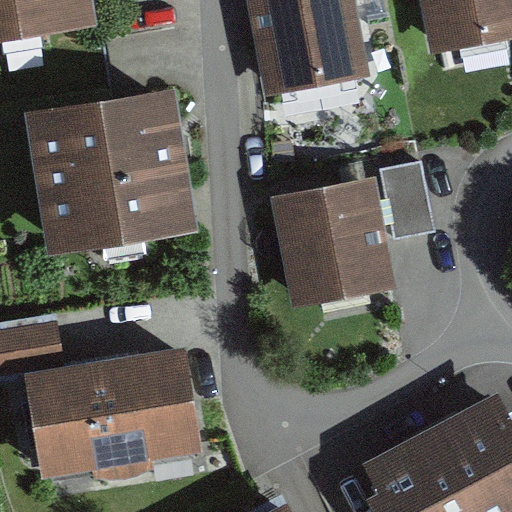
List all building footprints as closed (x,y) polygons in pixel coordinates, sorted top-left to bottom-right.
[(83,0),(0,0),(0,25),(85,12),(83,0)] [(349,0),(255,0),(271,84),(362,67),(349,0)] [(511,0),(431,0),(439,38),(511,25),(511,0)] [(163,96),(35,115),(54,236),(182,217),(163,96)] [(368,183),(280,200),(298,291),(386,275),(368,183)] [(177,354),(32,375),(45,464),(190,444),(177,354)] [(511,511),(511,405),(508,398),(435,437),(475,511),(511,511)] [(475,511),(435,437),(363,475),(382,511),(475,511)]
